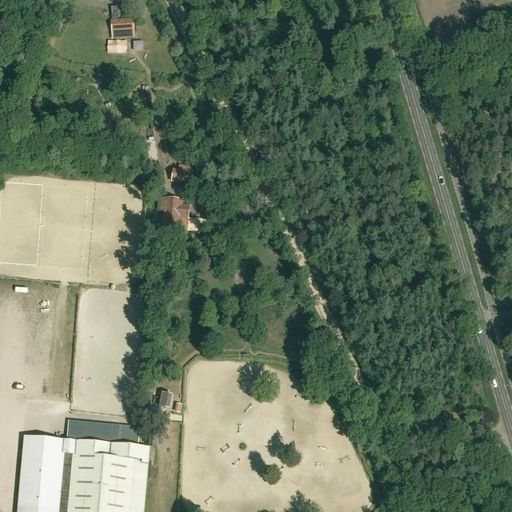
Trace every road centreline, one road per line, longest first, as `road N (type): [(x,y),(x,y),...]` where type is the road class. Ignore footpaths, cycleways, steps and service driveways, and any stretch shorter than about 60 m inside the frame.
road 1 (track): [(422,511),(175,0)]
road 2 (secondary): [(511,433),(384,0)]
road 3 (track): [(511,439),(371,418)]
road 4 (track): [(58,0),(0,116)]
